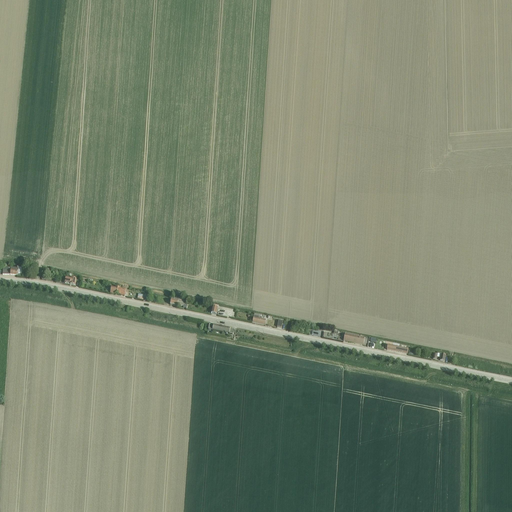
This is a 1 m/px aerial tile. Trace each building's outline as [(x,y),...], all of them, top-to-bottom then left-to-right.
[(17,275),(21,275),(22,275),(22,268),(11,268),(3,268),(3,275),(9,276),(17,276),(17,275)] [(66,278),(65,284),(70,285),(75,286),(76,280),(72,279),(66,278)] [(112,287),(110,293),(119,295),(125,296),(126,290),(123,289),(112,287)] [(172,299),(170,306),(177,307),(178,306),(184,307),(183,308),(186,309),(187,304),(186,304),(187,302),(172,299)] [(254,314),(253,323),(265,325),(266,321),(261,320),(262,318),(259,317),(260,315),(254,314)] [(209,325),(208,330),(233,335),(234,330),(213,326),(209,325)] [(345,335),(343,342),(360,345),(363,346),(364,339),(356,337),(345,335)] [(388,346),(387,351),(407,355),(408,350),(388,346)]
